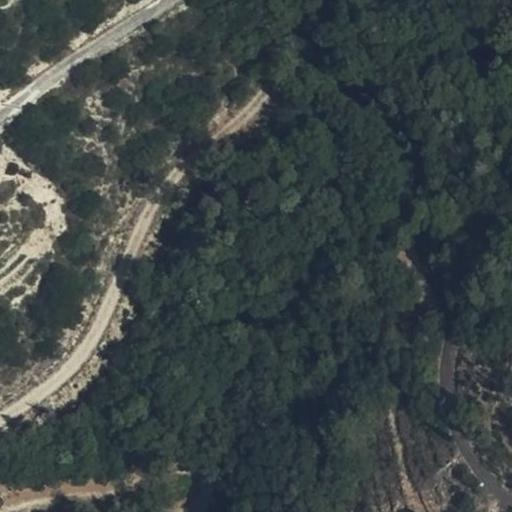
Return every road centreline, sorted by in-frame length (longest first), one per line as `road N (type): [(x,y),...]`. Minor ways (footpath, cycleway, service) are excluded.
road 1 (track): [(511,506),(472,472),(433,398),(438,286),(404,230),(401,152),(353,80),(312,49)]
road 2 (track): [(0,416),(44,390),(99,325),(165,189),(312,49)]
road 3 (track): [(190,511),(199,499),(183,478),(135,479),(1,511)]
road 4 (track): [(168,0),(0,115)]
